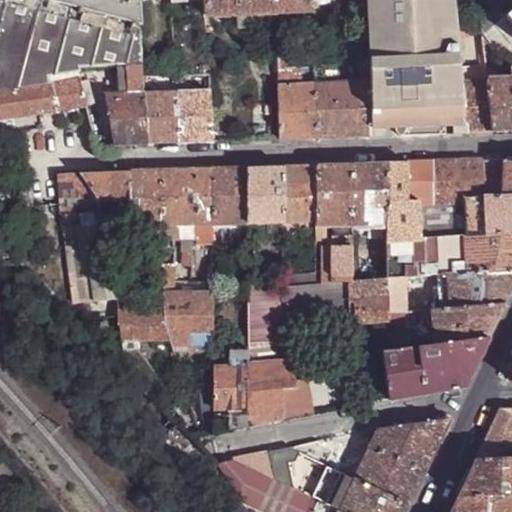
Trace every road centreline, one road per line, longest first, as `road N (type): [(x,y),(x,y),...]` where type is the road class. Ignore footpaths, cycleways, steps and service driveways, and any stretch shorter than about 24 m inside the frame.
road 1 (residential): [(511,147),(118,159)]
road 2 (residential): [(218,448),(483,393)]
road 3 (tertiary): [(427,511),(483,393)]
